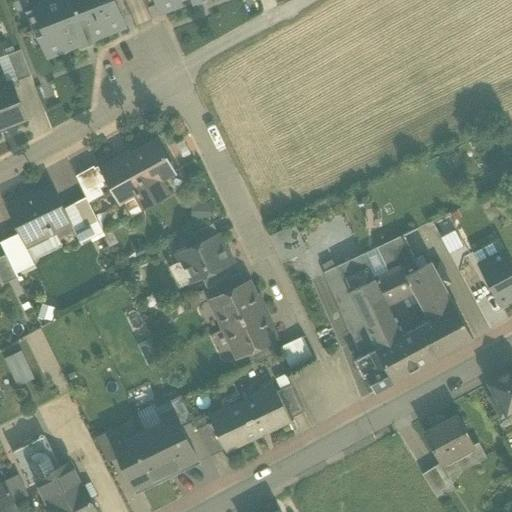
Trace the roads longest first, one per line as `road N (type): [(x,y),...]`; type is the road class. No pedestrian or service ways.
road 1 (tertiary): [(211,511),(511,348)]
road 2 (residential): [(177,73),(319,355)]
road 3 (residential): [(0,172),(177,73)]
